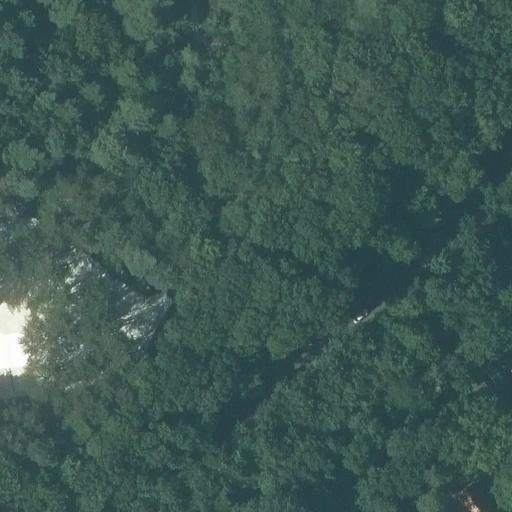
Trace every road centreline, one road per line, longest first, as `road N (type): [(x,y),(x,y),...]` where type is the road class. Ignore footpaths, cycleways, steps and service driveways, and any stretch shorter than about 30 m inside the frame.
road 1 (unclassified): [(114,511),(372,305),(511,126)]
road 2 (residential): [(230,511),(438,344),(466,313),(511,233)]
